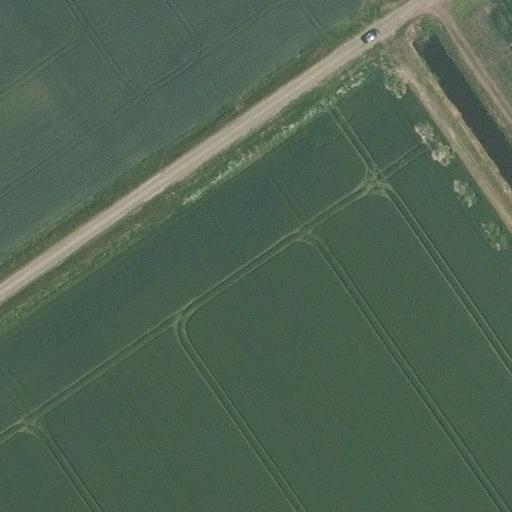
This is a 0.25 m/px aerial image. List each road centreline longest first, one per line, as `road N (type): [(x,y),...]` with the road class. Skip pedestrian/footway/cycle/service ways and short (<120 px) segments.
road 1 (unclassified): [(0,292),(423,0)]
road 2 (track): [(431,0),(511,117)]
